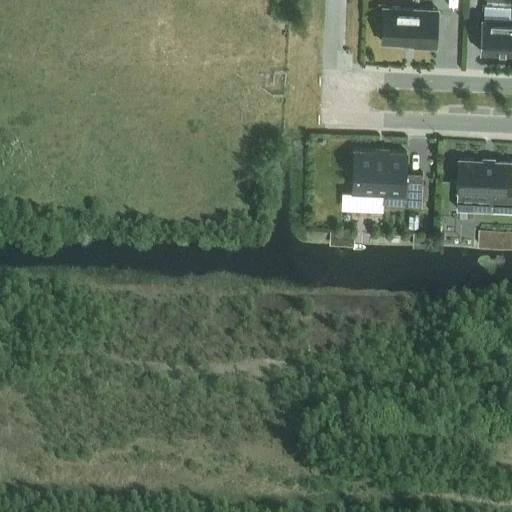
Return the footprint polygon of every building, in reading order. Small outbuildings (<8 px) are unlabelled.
[(436,48),(438,8),(385,6),(383,42),(415,43),(415,47),(436,48)] [(511,19),(482,18),(480,51),(511,51),(511,19)] [(406,171),(407,151),(355,149),(353,191),(385,193),(384,203),(421,205),(423,172),(406,171)] [(511,173),(511,160),(460,158),(458,190),(494,192),(493,210),(511,210),(511,180),(511,181),(511,173)] [(330,231),(330,243),(355,244),(355,232),(355,230),(330,229),(330,231)] [(412,235),(412,247),(428,248),(429,236),(412,235)]
